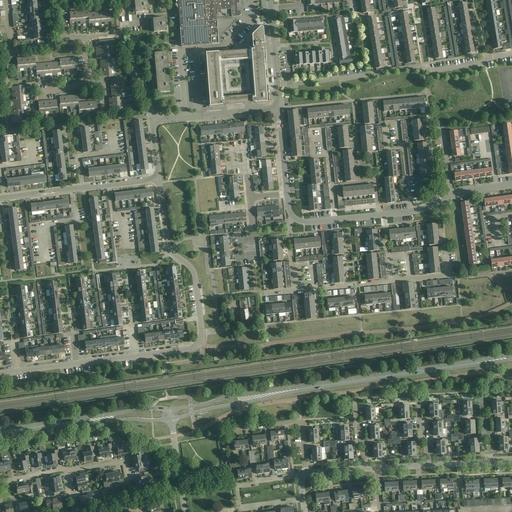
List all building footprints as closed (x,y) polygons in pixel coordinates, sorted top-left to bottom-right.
[(148,12),(147,0),(133,0),(135,13),(148,12)] [(178,0),(181,29),(182,47),(219,44),(219,37),(218,28),(217,13),(222,12),(221,10),(232,9),(232,17),(239,16),(240,16),(240,15),(241,15),(241,14),(241,13),(241,12),(240,12),(239,11),(238,11),(237,4),(240,4),(239,0),(178,0)] [(371,12),(370,6),(362,7),(363,14),(368,13),(368,16),(374,15),(374,12),(371,12)] [(386,13),(379,14),(379,17),(384,17),(385,23),(388,22),(387,16),(386,13)] [(369,26),(377,24),(376,18),(375,18),(374,15),(368,16),(369,19),(368,19),(369,26)] [(166,32),(165,18),(152,19),(153,33),(166,32)] [(333,20),(334,26),(345,24),(344,18),(333,20)] [(335,33),(346,31),(345,24),(334,26),(335,33)] [(263,28),(262,28),(261,28),(250,40),(250,51),(206,54),(210,107),(236,105),(236,103),(241,103),(242,104),(270,102),(264,29),(264,28),(263,28)] [(336,39),(347,37),(346,31),(335,33),(336,39)] [(336,39),(337,46),(348,44),(347,37),(336,39)] [(337,46),(338,52),(349,50),(348,44),(337,46)] [(350,57),(349,50),(338,52),(339,59),(350,57)] [(297,66),(303,65),(303,54),(298,54),(298,52),(293,52),(294,61),(296,61),(297,66)] [(154,54),(155,67),(167,66),(166,53),(154,54)] [(350,57),(339,59),(340,66),(352,64),(351,57),(350,57)] [(155,67),(156,80),(168,79),(167,66),(155,67)] [(168,79),(156,80),(157,93),(169,92),(168,79)] [(244,122),(237,123),(238,132),(245,131),(244,122)] [(237,123),(230,124),(230,133),(234,132),(234,134),(238,134),(238,132),(237,123)] [(215,125),(216,134),(223,133),(222,124),(215,125)] [(223,133),(230,133),(230,124),(222,124),(223,133)] [(208,126),(209,135),(216,134),(215,125),(208,126)] [(202,136),(209,135),(208,126),(201,127),(202,136)] [(254,128),(255,136),(264,135),(264,127),(254,128)] [(265,142),(264,135),(255,136),(256,143),(265,142)] [(256,150),(266,149),(265,142),(256,143),(254,143),(254,150),(256,150)] [(210,153),(219,152),(218,145),(209,146),(210,153)] [(254,150),(255,157),(266,156),(266,149),(256,150),(254,150)] [(220,159),(219,152),(210,153),(211,160),(220,159)] [(211,167),(221,166),(220,159),(211,160),(211,167)] [(262,168),(271,167),(271,160),(261,161),(262,168)] [(212,171),(209,172),(209,177),(212,176),(212,175),(221,174),(221,166),(211,167),(212,171)] [(88,177),(95,176),(94,168),(87,169),(87,167),(84,168),(84,175),(88,175),(88,177)] [(228,177),(229,184),(238,183),(237,176),(228,177)] [(273,189),(273,181),(263,182),(264,186),(261,186),(262,191),(264,191),(264,190),(273,189)] [(239,191),(238,183),(229,184),(229,191),(239,191)] [(239,191),(229,191),(230,199),(239,198),(239,191)] [(485,207),(491,206),(490,199),(484,200),(485,204),(482,204),(483,211),(486,211),(485,207)] [(279,205),(272,206),(272,215),(273,217),(280,217),(279,205)] [(272,215),(272,206),(264,207),(265,216),(265,218),(273,217),(272,215)] [(258,217),(265,216),(264,207),(257,208),(258,217)] [(238,213),(239,222),(246,222),(246,212),(238,213)] [(231,214),(232,223),(239,222),(238,213),(231,214)] [(225,224),(224,214),(217,215),(218,224),(225,224)] [(231,214),(224,214),(225,224),(232,223),(231,214)] [(217,215),(209,216),(210,225),(211,227),(218,226),(218,224),(217,215)] [(218,237),(219,244),(228,243),(227,236),(218,237)] [(220,252),(229,251),(228,243),(219,244),(220,252)] [(220,259),(230,258),(229,251),(220,252),(220,259)] [(103,253),(96,254),(97,260),(98,260),(99,263),(106,262),(105,257),(107,257),(106,252),(103,253)] [(230,265),(230,258),(220,259),(221,266),(230,265)] [(168,274),(175,273),(175,267),(167,268),(168,271),(165,271),(166,275),(168,275),(168,274)] [(238,269),(238,276),(247,275),(247,268),(238,269)] [(105,282),(108,282),(116,281),(115,274),(107,275),(108,279),(105,279),(105,282)] [(249,289),(248,282),(239,283),(240,290),(249,289)] [(446,288),(440,288),(441,297),(444,297),(444,301),(445,306),(448,305),(448,301),(447,299),(446,288)] [(118,299),(117,293),(107,295),(108,301),(111,301),(111,300),(118,299)] [(362,305),(372,304),(371,295),(365,296),(366,300),(361,300),(362,305)] [(247,306),(246,298),(239,299),(240,307),(243,307),(244,311),(241,311),(242,315),(241,315),(241,319),(242,319),(242,321),(247,320),(247,319),(249,318),(248,310),(247,308),(247,306)] [(121,318),(120,312),(112,313),(113,316),(110,317),(110,320),(113,320),(113,319),(121,318)] [(460,409),(472,408),(472,402),(466,402),(466,399),(458,400),(458,403),(460,403),(460,409)] [(436,420),(437,420),(443,419),(443,416),(442,417),(441,410),(439,410),(429,411),(430,417),(436,417),(436,420)] [(443,419),(437,420),(437,422),(433,422),(433,429),(443,428),(443,429),(446,429),(445,423),(447,423),(446,419),(443,419)] [(337,435),(340,434),(350,434),(349,427),(343,427),(343,425),(336,425),(336,428),(337,428),(337,435)] [(115,444),(115,443),(112,443),(113,450),(116,449),(116,448),(117,448),(119,455),(127,453),(125,444),(120,445),(119,443),(115,444)] [(113,452),(111,444),(104,445),(104,444),(98,446),(100,457),(104,456),(104,458),(110,457),(109,453),(113,452)] [(480,452),(479,445),(470,446),(470,452),(469,452),(469,455),(473,455),(473,452),(480,452)] [(95,456),(93,447),(87,448),(88,452),(83,453),(84,462),(93,460),(92,456),(95,456)] [(448,447),(446,447),(436,448),(437,454),(443,454),(443,457),(449,456),(448,447)] [(67,449),(68,452),(70,460),(76,459),(76,455),(78,455),(77,448),(74,448),(71,448),(70,449),(67,449)] [(59,458),(58,450),(52,451),(53,455),(47,456),(49,466),(57,464),(56,459),(59,458)] [(68,452),(62,453),(62,451),(59,451),(60,458),(63,458),(64,461),(70,460),(68,452)] [(135,457),(133,457),(134,463),(146,461),(145,455),(143,455),(143,452),(135,453),(135,457)] [(354,459),(354,452),(344,452),(344,453),(345,462),(348,462),(348,459),(354,459)] [(35,457),(30,458),(31,466),(32,466),(34,465),(35,465),(35,468),(41,467),(40,458),(41,458),(40,454),(37,454),(35,455),(36,457),(35,457)] [(30,465),(29,456),(23,457),(24,462),(18,463),(19,471),(27,470),(27,466),(30,465)] [(290,462),(289,456),(286,457),(286,456),(283,457),(284,460),(281,460),(282,469),(289,469),(288,462),(290,462)] [(2,459),(2,462),(3,462),(5,471),(11,470),(10,466),(13,465),(11,458),(8,459),(8,458),(2,459)] [(146,461),(134,463),(135,470),(138,469),(139,472),(148,471),(146,461)] [(152,480),(151,471),(144,473),(145,476),(137,478),(139,487),(148,486),(147,481),(152,480)] [(77,484),(86,482),(85,479),(88,478),(87,472),(79,473),(80,476),(76,477),(77,484)] [(118,472),(111,473),(113,482),(118,482),(118,485),(124,483),(122,475),(119,476),(118,472)] [(109,483),(113,482),(111,473),(105,475),(106,478),(102,479),(104,487),(109,486),(109,483)] [(52,482),(53,486),(62,484),(60,477),(55,478),(55,475),(46,477),(48,483),(52,482)] [(453,479),(447,480),(447,489),(448,491),(453,490),(457,490),(456,483),(454,484),(454,483),(453,479)] [(86,486),(86,482),(77,484),(78,491),(82,490),(83,493),(87,492),(91,492),(89,486),(86,486)] [(29,487),(28,483),(16,486),(18,494),(26,492),(26,491),(29,491),(30,493),(33,493),(31,486),(29,487)] [(63,491),(62,484),(53,486),(54,490),(49,491),(50,496),(58,495),(58,492),(63,491)] [(361,498),(359,489),(352,490),(354,499),(361,498)] [(87,495),(80,497),(80,500),(81,500),(82,503),(93,501),(95,501),(95,497),(94,491),(91,492),(87,492),(87,495)] [(62,509),(60,498),(57,499),(46,501),(47,507),(53,506),(54,511),(62,509)] [(163,507),(162,501),(155,502),(153,502),(153,505),(149,506),(150,511),(157,511),(160,511),(159,508),(163,507)] [(5,509),(2,510),(2,511),(13,511),(12,503),(6,504),(5,505),(4,505),(5,505),(5,506),(5,509)] [(28,511),(28,510),(26,503),(19,504),(19,507),(16,508),(16,511),(28,511)]
